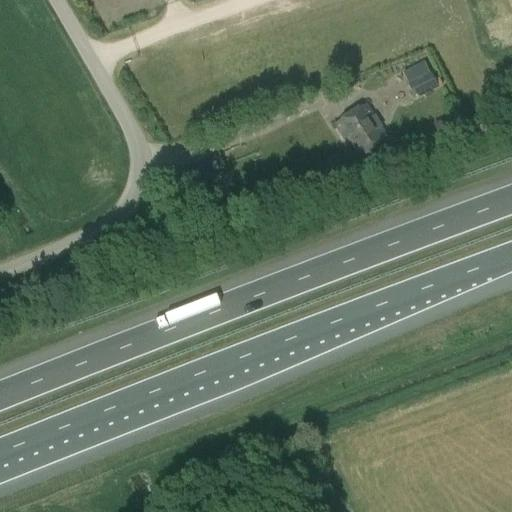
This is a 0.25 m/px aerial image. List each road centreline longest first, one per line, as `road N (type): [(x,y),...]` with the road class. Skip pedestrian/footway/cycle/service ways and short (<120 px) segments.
road 1 (motorway): [(0,454),(511,256)]
road 2 (motorway): [(511,202),(0,397)]
road 3 (unclassified): [(139,167),(130,128),(55,0)]
road 4 (unclassified): [(139,167),(116,219),(0,272)]
